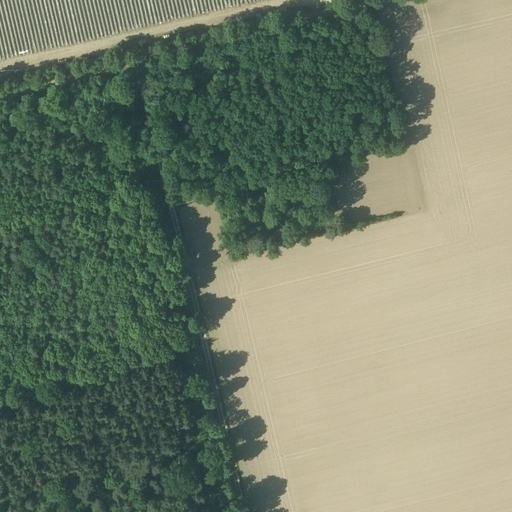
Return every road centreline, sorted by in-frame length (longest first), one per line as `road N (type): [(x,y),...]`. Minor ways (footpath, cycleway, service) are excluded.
road 1 (track): [(136,62),(244,511)]
road 2 (track): [(0,96),(384,0)]
road 3 (track): [(0,493),(228,432)]
road 4 (track): [(0,224),(164,175)]
